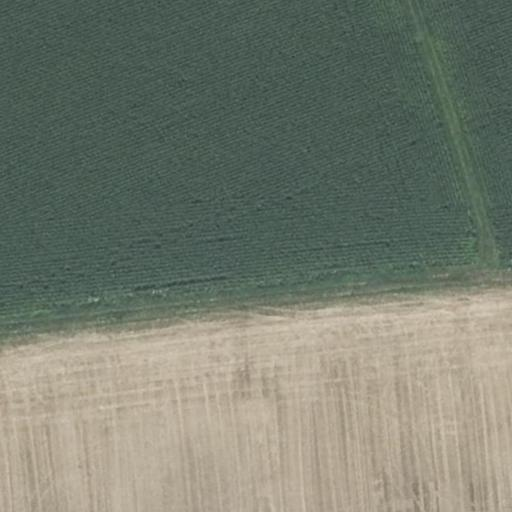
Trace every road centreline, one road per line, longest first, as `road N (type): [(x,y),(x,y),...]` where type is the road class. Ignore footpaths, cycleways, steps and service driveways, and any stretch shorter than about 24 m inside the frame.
road 1 (track): [(0,329),(504,275)]
road 2 (track): [(504,275),(411,0)]
